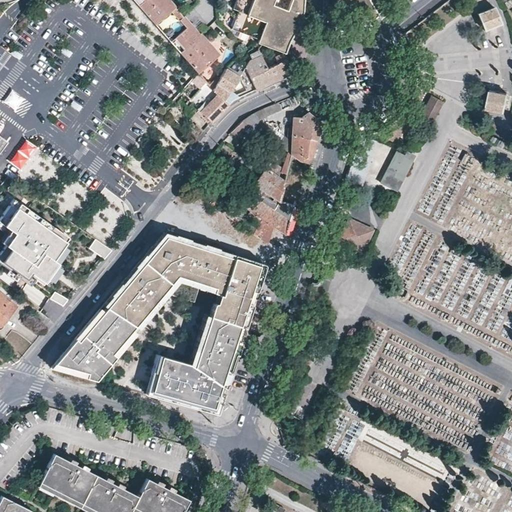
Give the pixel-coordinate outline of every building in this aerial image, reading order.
[(135,0),(198,72),(213,88),(224,73),(210,63),(219,55),(188,21),(170,0),(135,0)] [(235,0),(233,6),(238,8),(230,26),(259,37),(257,41),(263,44),(285,52),(285,53),(287,49),(288,45),(289,41),(291,37),(294,31),(297,25),(301,21),(302,6),(302,0),(235,0)] [(337,0),(337,10),(355,10),(357,10),(361,11),(362,11),(368,17),(372,18),(373,18),(382,10),(389,3),(387,0),(337,0)] [(495,5),(477,13),(484,29),(501,23),(495,5)] [(293,72),(291,67),(285,53),(285,52),(276,56),(278,62),(277,63),(267,67),(268,68),(267,70),(272,81),(282,77),(293,72)] [(260,87),(272,81),(267,70),(268,68),(267,67),(264,59),(263,60),(262,56),(261,55),(251,60),(246,67),(254,87),(255,89),(260,87)] [(254,87),(246,67),(240,75),(239,78),(230,71),(232,69),(229,67),(224,73),(213,88),(228,105),(232,101),(227,95),(241,76),(248,90),(254,87)] [(239,78),(240,75),(232,69),(230,71),(239,78)] [(228,105),(213,88),(198,72),(190,81),(198,89),(188,100),(198,109),(211,122),(214,118),(221,111),(228,105)] [(507,93),(490,89),(486,107),(504,111),(507,93)] [(431,125),(444,100),(432,94),(419,118),(431,125)] [(281,110),(277,102),(264,109),(252,114),(259,119),(281,110)] [(320,124),(308,112),(303,116),(293,116),(291,154),(292,154),(307,164),(314,144),(320,124)] [(242,121),(248,124),(264,136),(265,137),(271,128),(259,119),(252,114),(251,115),(249,116),(247,117),(246,118),(244,119),(242,121)] [(243,132),(248,124),(242,121),(241,122),(240,123),(236,126),(231,132),(239,138),(243,132)] [(264,136),(248,124),(243,132),(259,143),(264,136)] [(359,136),(346,177),(354,179),(363,182),(376,141),(359,136)] [(292,154),(291,154),(287,151),(282,168),(280,172),(286,174),(292,154)] [(396,192),(412,160),(395,151),(379,183),(396,192)] [(298,192),(307,164),(292,154),(286,174),(284,180),(282,186),(298,192)] [(282,168),(271,161),(266,167),(278,176),(280,172),(282,168)] [(276,198),(278,200),(282,186),(284,180),(278,176),(266,167),(254,184),(276,198)] [(354,179),(346,177),(339,197),(347,200),(354,179)] [(186,188),(207,202),(213,192),(193,179),(186,188)] [(297,194),(298,192),(282,186),(278,200),(280,201),(281,202),(294,205),(297,194)] [(289,222),(294,205),(281,202),(280,201),(274,210),(263,202),(247,192),(240,203),(264,219),(254,234),(267,242),(272,227),(284,235),(289,222)] [(278,200),(276,198),(274,201),(267,196),(263,202),(274,210),(280,201),(278,200)] [(26,204),(11,226),(23,234),(14,247),(19,251),(11,262),(50,288),(82,241),(26,204)] [(222,212),(239,223),(242,218),(225,207),(222,212)] [(367,231),(343,218),(330,243),(355,255),(367,231)] [(264,266),(264,265),(263,263),(163,232),(132,268),(102,305),(105,307),(132,325),(176,275),(210,285),(208,290),(215,292),(208,315),(192,366),(224,388),(251,305),(250,303),(249,302),(246,300),(249,289),(253,290),(254,290),(256,289),(264,266)] [(104,260),(111,250),(94,238),(87,248),(104,260)] [(176,275),(132,325),(136,328),(177,280),(208,290),(210,285),(176,275)] [(250,303),(251,305),(256,289),(254,290),(253,290),(249,289),(246,300),(249,302),(250,303)] [(62,307),(67,299),(54,291),(49,299),(62,307)] [(0,292),(0,324),(15,306),(0,292)] [(50,367),(95,380),(114,356),(110,352),(132,325),(105,307),(102,310),(78,340),(75,337),(72,341),(50,367)] [(75,337),(78,340),(102,310),(99,307),(74,337),(75,337)] [(44,328),(51,320),(43,314),(38,310),(31,318),(44,328)] [(187,363),(192,366),(208,315),(203,313),(187,363)] [(136,328),(132,325),(110,352),(114,356),(136,328)] [(192,366),(187,363),(159,354),(156,367),(152,366),(146,388),(176,396),(175,401),(216,413),(224,388),(192,366)] [(160,397),(175,401),(176,396),(146,388),(145,392),(160,397)] [(54,454),(39,482),(98,511),(128,511),(131,506),(143,511),(181,511),(188,499),(146,477),(136,495),(54,454)] [(0,511),(29,511),(30,511),(1,496),(0,499),(0,511)]
